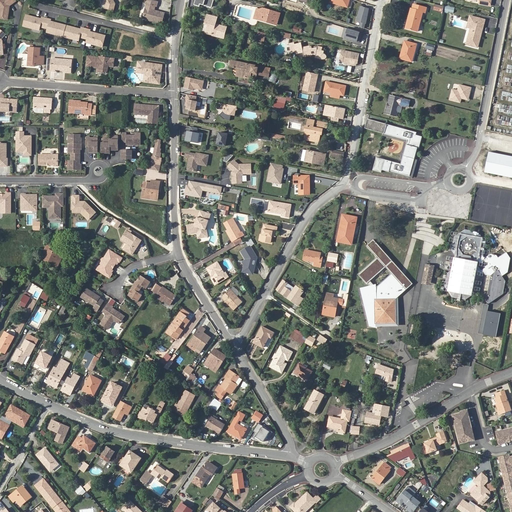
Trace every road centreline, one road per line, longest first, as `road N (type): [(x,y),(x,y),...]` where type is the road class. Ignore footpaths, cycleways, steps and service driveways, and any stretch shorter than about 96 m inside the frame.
road 1 (residential): [(239,343),(311,206),(346,183),(381,0)]
road 2 (residential): [(294,455),(160,440),(48,405)]
road 3 (residential): [(465,170),(507,0)]
road 4 (residential): [(0,82),(174,94)]
road 5 (residential): [(185,255),(174,94)]
road 6 (residential): [(469,393),(335,464)]
road 7 (residential): [(422,201),(355,186),(367,177),(426,185)]
road 8 (residential): [(294,455),(239,343)]
